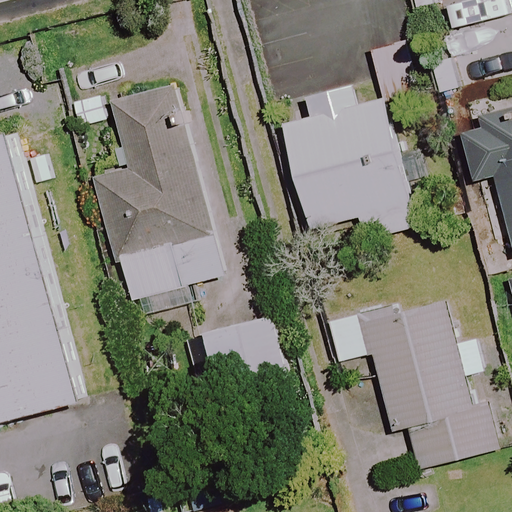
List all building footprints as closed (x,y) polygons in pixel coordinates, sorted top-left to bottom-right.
[(421,88),(409,44),(374,54),(386,98),(421,88)] [(362,108),(356,87),(314,98),(320,119),(288,127),(314,231),(364,218),(370,241),(423,228),(390,101),(362,108)] [(127,148),(117,151),(121,166),(131,164),(133,172),(95,182),(115,262),(121,260),(133,306),(230,281),(179,88),(115,105),(127,148)] [(503,170),(511,207),(511,106),(485,113),(487,124),(468,129),(480,175),(503,170)] [(0,428),(86,406),(15,134),(0,137),(0,428)] [(460,343),(449,295),(329,321),(338,365),(378,356),(394,431),(410,427),(419,470),(503,451),(493,403),(474,407),(467,378),(486,374),(478,339),(460,343)] [(293,379),(278,315),(208,330),(223,394),(293,379)]
